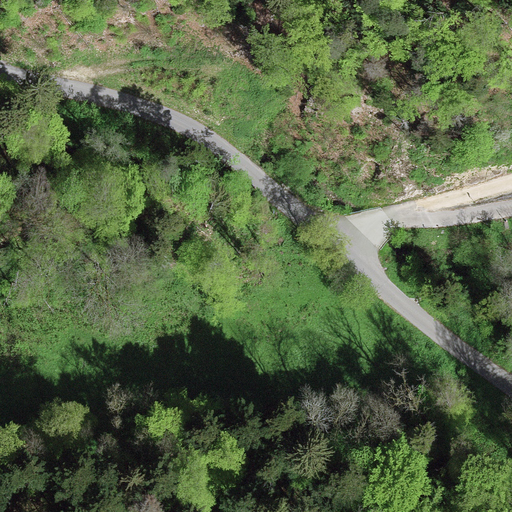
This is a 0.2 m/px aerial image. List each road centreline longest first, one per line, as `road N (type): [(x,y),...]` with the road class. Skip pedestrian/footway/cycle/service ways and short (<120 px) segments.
road 1 (track): [(387,215),(511,180)]
road 2 (track): [(511,207),(387,215)]
